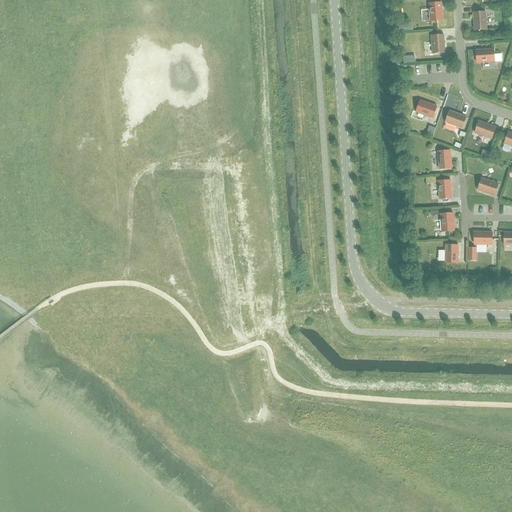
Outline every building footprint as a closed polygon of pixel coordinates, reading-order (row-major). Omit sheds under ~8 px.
[(430,21),(442,20),(441,3),(429,4),(430,21)] [(474,31),(487,30),(485,12),(473,13),(474,31)] [(431,36),(432,54),(445,53),(443,35),(431,36)] [(493,49),(476,50),(477,63),(494,62),(501,61),(501,54),(494,55),(493,49)] [(420,101),(416,113),(432,118),(437,106),(420,101)] [(449,111),(445,123),(462,129),(466,117),(449,111)] [(479,121),(474,133),(491,139),(495,127),(479,121)] [(429,126),(426,133),(433,135),(435,128),(429,126)] [(482,150),(480,156),(489,159),(491,153),(482,150)] [(437,152),(439,169),(451,168),(450,151),(437,152)] [(481,178),(477,190),(494,196),(498,184),(481,178)] [(450,180),(438,181),(439,199),(441,199),(441,201),(443,202),(446,202),(448,200),(448,198),(452,198),(450,180)] [(453,213),(440,214),(441,232),(454,231),(453,213)] [(474,232),(474,245),(492,245),(492,232),(474,232)] [(445,245),(445,263),(457,263),(458,246),(445,245)]
